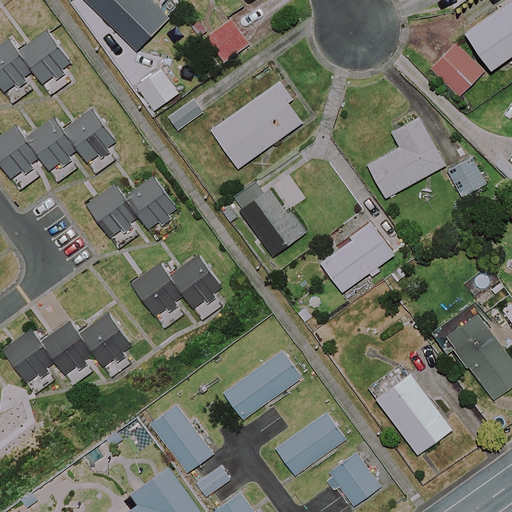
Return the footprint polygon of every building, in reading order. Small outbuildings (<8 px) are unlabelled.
[(167,20),(147,0),(87,0),(136,51),(167,20)] [(511,1),(466,33),(491,70),(511,55),(511,1)] [(247,45),(229,20),(203,40),(221,64),(247,45)] [(35,71),(54,96),(74,81),(65,69),(73,64),(48,31),(20,52),(35,71)] [(20,52),(11,40),(0,48),(0,84),(16,105),(35,90),(26,78),(35,71),(20,52)] [(484,72),(457,44),(431,69),(458,97),(484,72)] [(179,92),(161,69),(135,88),(153,112),(179,92)] [(301,124),(276,88),(211,133),(236,169),(301,124)] [(201,114),(191,99),(166,117),(176,131),(201,114)] [(81,149),(100,174),(120,159),(111,147),(118,142),(93,109),(66,130),(81,149)] [(445,166),(419,117),(392,131),(401,148),(369,165),(386,197),(445,166)] [(42,157),(61,183),(81,168),(71,156),(81,149),(66,130),(57,118),(28,139),(42,157)] [(28,139),(18,125),(0,138),(0,162),(22,191),(42,176),(33,164),(42,157),(28,139)] [(486,183),(469,156),(446,170),(462,197),(486,183)] [(140,216),(159,241),(179,225),(170,214),(177,208),(153,175),(125,196),(140,216)] [(264,193),(257,183),(233,202),(275,258),(304,235),(269,189),(264,193)] [(125,196),(116,184),(88,206),(121,249),(140,235),(131,223),(140,216),(125,196)] [(392,257),(372,228),(321,261),(341,291),(392,257)] [(185,295),(204,320),(224,305),(215,293),(222,287),(197,255),(170,275),(185,295)] [(170,275),(161,263),(132,285),(165,329),(185,314),(175,302),(185,295),(170,275)] [(494,284),(485,268),(469,277),(478,293),(494,284)] [(511,384),(511,361),(474,307),(444,328),(493,398),(511,384)] [(93,355),(112,380),(132,364),(123,353),(131,347),(106,314),(78,335),(93,355)] [(55,363),(74,388),(93,374),(84,362),(93,355),(78,335),(69,323),(41,345),(55,363)] [(41,345),(30,331),(1,353),(35,397),(55,382),(46,370),(55,363),(41,345)] [(301,377),(282,351),(224,392),(243,418),(301,377)] [(451,429),(404,365),(370,389),(418,453),(451,429)] [(213,453),(177,403),(150,422),(186,473),(213,453)] [(345,438),(326,412),(276,448),(295,474),(345,438)] [(132,445),(131,447),(131,450),(132,452),(132,454),(133,457),(135,459),(137,460),(139,462),(141,463),(144,463),(146,463),(149,463),(151,462),(153,461),(155,460),(157,458),(158,456),(159,453),(160,451),(160,448),(160,446),(159,444),(158,441),(156,439),(154,438),(152,436),(150,435),(148,435),(145,435),(143,435),(140,436),(138,437),(136,438),(134,440),(133,442),(132,445)] [(101,461),(100,463),(101,467),(101,468),(102,470),(103,472),(104,473),(106,475),(108,476),(110,477),(113,477),(115,477),(117,476),(119,476),(121,474),(123,473),(124,471),(125,469),(126,467),(126,465),(126,462),(126,460),(125,458),(124,456),(122,454),(121,453),(119,452),(116,451),(114,451),(112,451),(110,451),(108,452),(106,453),(104,455),(102,457),(101,459),(101,461)] [(378,488),(356,453),(329,470),(351,505),(378,488)] [(235,479),(222,462),(194,482),(206,500),(235,479)] [(119,508),(114,511),(176,511),(150,475),(113,500),(119,508)] [(53,491),(53,493),(54,496),(55,498),(56,500),(58,502),(60,503),(62,504),(65,505),(67,505),(70,505),(72,504),(74,503),(76,502),(78,500),(79,498),(80,496),(81,493),(81,491),(81,488),(80,486),(79,484),(78,482),(76,480),(74,479),(72,478),(70,477),(67,477),(65,477),(62,478),(60,479),(58,480),(56,482),(55,484),(54,486),(53,488),(53,491)] [(255,511),(241,490),(213,510),(214,511),(255,511)]
